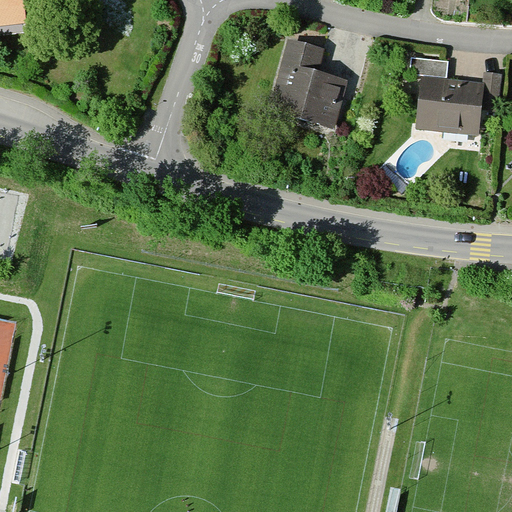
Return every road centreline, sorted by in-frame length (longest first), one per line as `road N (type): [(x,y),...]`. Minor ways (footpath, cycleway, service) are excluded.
road 1 (unclassified): [(511,249),(419,240),(288,212),(152,171)]
road 2 (residential): [(511,40),(425,33),(278,0)]
road 3 (residential): [(152,171),(209,0)]
road 4 (unclassified): [(152,171),(0,125)]
